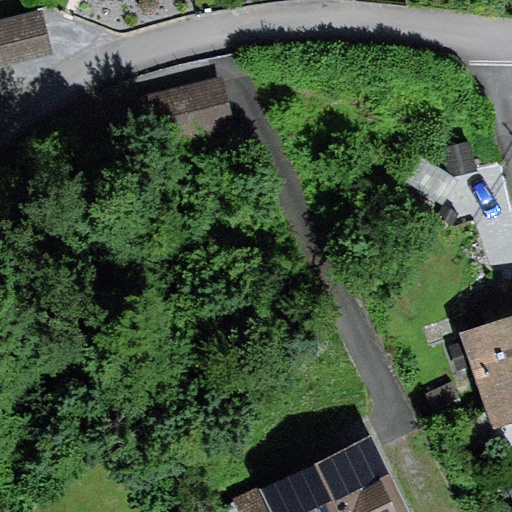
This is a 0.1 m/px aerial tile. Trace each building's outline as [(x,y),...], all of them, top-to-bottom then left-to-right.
[(0,29),(0,60),(45,49),(38,20),(0,29)] [(213,84),(150,100),(159,139),(223,123),(213,84)] [(511,314),(467,330),(498,422),(511,416),(511,314)] [(289,511),(391,511),(364,454),(330,470),(325,461),(295,475),(300,485),(281,494),(289,511)] [(244,511),(276,511),(272,500),(262,488),(238,499),(244,511)]
